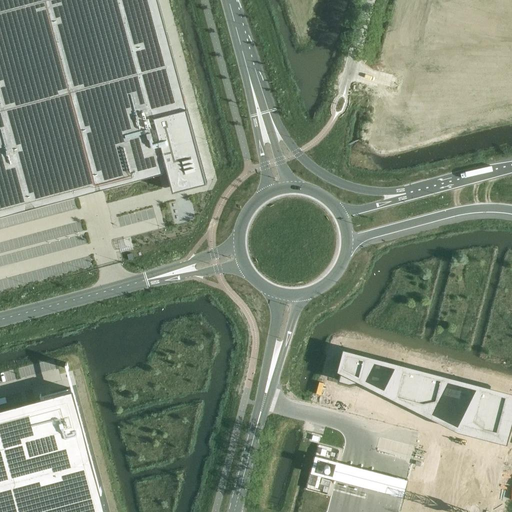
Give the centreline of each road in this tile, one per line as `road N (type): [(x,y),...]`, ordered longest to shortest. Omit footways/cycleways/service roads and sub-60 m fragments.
road 1 (motorway): [(345,250),(364,236),(445,214),(511,210)]
road 2 (motorway): [(406,197),(328,178),(296,153),(267,112)]
road 3 (tertiary): [(234,511),(271,365)]
road 4 (tertiary): [(242,46),(267,193)]
road 5 (unclassified): [(131,284),(0,319)]
